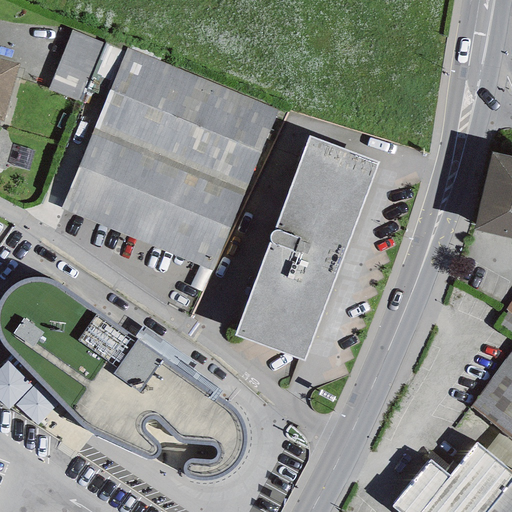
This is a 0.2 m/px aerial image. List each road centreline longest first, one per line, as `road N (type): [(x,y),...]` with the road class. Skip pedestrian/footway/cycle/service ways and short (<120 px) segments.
road 1 (secondary): [(344,445),(432,235),(475,70)]
road 2 (residential): [(344,445),(114,283)]
road 3 (residential): [(0,207),(114,283)]
